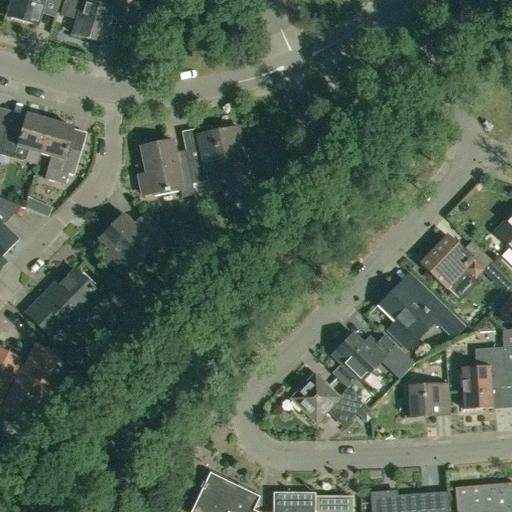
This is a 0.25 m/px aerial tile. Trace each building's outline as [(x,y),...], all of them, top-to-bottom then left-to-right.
[(60,0),(12,0),(8,16),(36,25),(43,0),(51,0),(59,2),(60,0)] [(64,0),(61,15),(78,20),(73,35),(99,43),(112,46),(117,28),(125,0),(105,0),(103,6),(86,1),(86,0),(64,0)] [(40,154),(50,122),(26,115),(20,135),(5,131),(5,132),(0,149),(0,155),(20,161),(21,161),(22,161),(23,161),(24,160),(25,159),(27,151),(40,154)] [(50,122),(40,154),(51,158),(44,180),(65,186),(68,175),(74,177),(81,153),(67,149),(73,128),(50,122)] [(185,151),(192,185),(207,182),(205,173),(231,168),(234,184),(253,180),(256,198),(269,184),(262,147),(247,151),(247,153),(243,154),(238,128),(197,136),(199,148),(185,151)] [(192,185),(185,151),(173,154),(171,141),(142,147),(147,174),(139,176),(143,196),(180,189),(181,199),(194,196),(192,185)] [(0,198),(0,253),(15,239),(0,224),(0,216),(12,204),(0,198)] [(511,215),(497,231),(511,245),(501,257),(511,267),(511,215)] [(122,216),(100,239),(132,269),(146,254),(155,263),(173,244),(148,219),(136,231),(122,216)] [(448,237),(420,265),(446,290),(465,271),(475,280),(492,262),(475,246),(467,255),(448,237)] [(41,300),(27,314),(51,337),(63,324),(69,330),(101,297),(75,272),(44,303),(41,300)] [(406,349),(434,320),(440,326),(449,316),(427,294),(418,304),(400,286),(381,306),(397,322),(388,331),(406,349)] [(511,300),(510,298),(495,314),(505,324),(511,316),(511,300)] [(511,330),(502,332),(503,348),(505,381),(511,380),(511,330)] [(349,331),(331,349),(336,353),(333,356),(342,365),(357,379),(360,382),(379,362),(383,366),(386,363),(390,367),(388,370),(396,378),(411,363),(407,358),(406,358),(385,336),(376,345),(369,338),(363,345),(361,344),(349,331)] [(0,392),(3,385),(15,391),(7,409),(25,418),(53,362),(37,346),(23,376),(11,371),(16,361),(0,352),(0,392)] [(491,382),(505,381),(503,348),(474,350),(475,368),(460,369),(463,411),(493,409),(491,382)] [(82,379),(73,370),(62,382),(70,391),(82,379)] [(347,423),(356,415),(364,406),(347,389),(338,398),(315,375),(291,399),(315,423),(327,411),(333,417),(337,413),(347,423)] [(410,419),(437,417),(449,416),(448,385),(408,387),(410,419)] [(364,406),(356,415),(365,424),(370,420),(369,411),(364,406)] [(201,503),(197,511),(255,511),(253,511),(260,498),(244,490),(245,489),(237,485),(237,486),(209,473),(204,484),(202,483),(200,488),(201,489),(196,501),(201,503)] [(511,511),(511,483),(455,489),(456,511),(495,511),(495,510),(500,510),(500,511),(511,511)] [(388,493),(371,494),(371,511),(448,511),(447,494),(388,498),(388,493)] [(272,511),(351,511),(351,498),(315,498),(315,494),(273,494),(272,511)]
